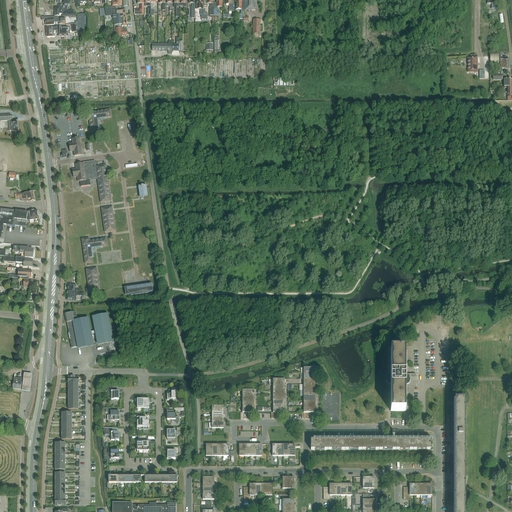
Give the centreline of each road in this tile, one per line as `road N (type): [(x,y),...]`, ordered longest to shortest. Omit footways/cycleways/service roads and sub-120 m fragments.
road 1 (primary): [(51,319),(52,188),(23,0)]
road 2 (residential): [(159,391),(156,465),(127,462),(127,391)]
road 3 (track): [(140,94),(196,80),(265,83)]
road 4 (residential): [(421,383),(437,383),(437,331),(421,331),(421,372)]
